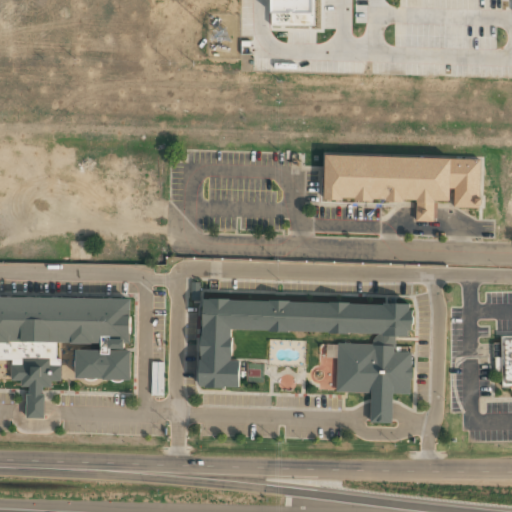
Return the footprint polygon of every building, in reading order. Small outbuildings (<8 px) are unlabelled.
[(272,0),(272,25),(313,25),(313,7),(321,7),(321,0),(272,0)] [(404,29),(443,31),(444,8),(405,6),(404,29)] [(327,196),(327,154),(479,158),(478,208),(453,208),(453,202),(434,201),(434,222),(415,221),(416,198),(327,196)] [(46,420),(23,419),(24,388),(17,388),(17,382),(8,382),(8,361),(0,361),(0,296),(135,299),(133,375),(82,375),(82,352),(106,352),(107,340),(56,339),(55,358),(59,358),(59,379),(49,379),(49,384),(41,383),(40,394),(46,394),(46,420)] [(239,387),(240,362),(231,361),(232,329),(373,334),(373,345),(337,344),(335,393),(371,394),(370,423),(391,424),(392,395),(409,395),(410,354),(393,353),(394,337),(408,338),(409,330),(413,330),(414,310),(410,310),(410,306),(203,298),(199,386),(239,387)] [(503,385),(511,384),(511,335),(501,336),(503,385)]
